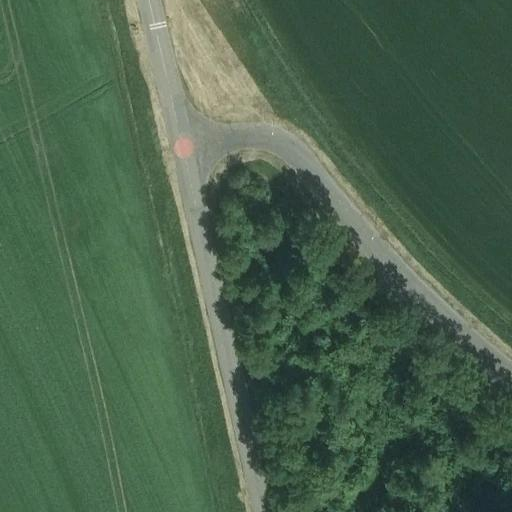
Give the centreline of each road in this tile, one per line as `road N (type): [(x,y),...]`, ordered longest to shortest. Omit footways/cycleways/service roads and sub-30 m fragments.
road 1 (residential): [(511,391),(418,307),(281,147),(235,140),(184,148)]
road 2 (residential): [(262,511),(184,148)]
road 3 (unclassified): [(184,148),(152,0)]
